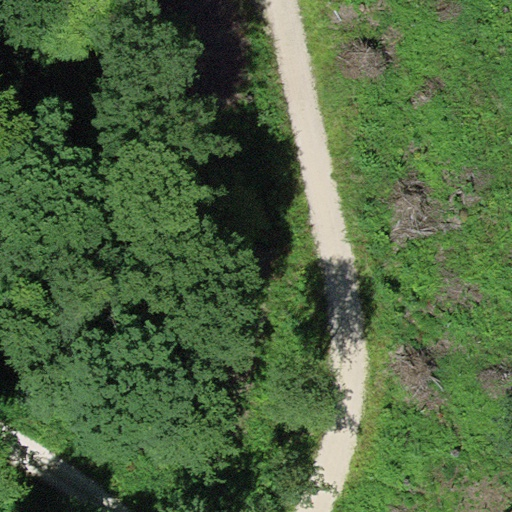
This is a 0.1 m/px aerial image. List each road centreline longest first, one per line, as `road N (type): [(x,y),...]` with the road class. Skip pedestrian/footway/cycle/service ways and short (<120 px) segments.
road 1 (track): [(295,511),(340,376),(348,235),(297,0)]
road 2 (track): [(117,511),(0,441)]
